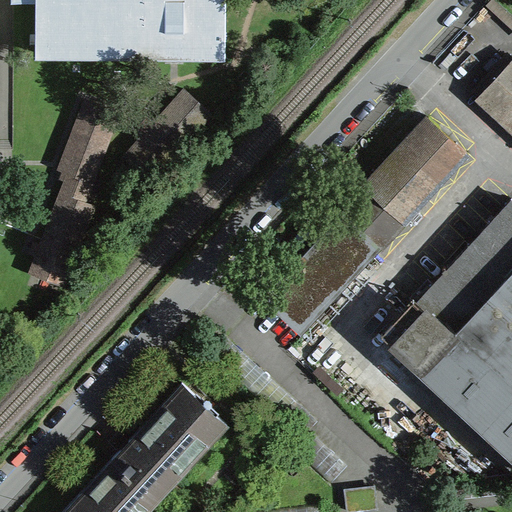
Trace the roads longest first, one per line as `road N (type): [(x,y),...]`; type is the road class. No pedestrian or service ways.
road 1 (residential): [(0,485),(457,0)]
road 2 (unknown): [(398,63),(511,170)]
